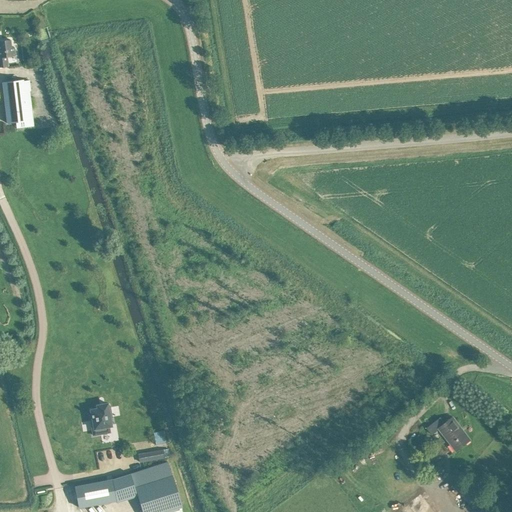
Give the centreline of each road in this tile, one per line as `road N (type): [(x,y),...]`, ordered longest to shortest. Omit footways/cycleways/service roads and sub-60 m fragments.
road 1 (tertiary): [(511,369),(232,171)]
road 2 (unclassified): [(232,171),(264,157),(511,137)]
road 3 (tertiary): [(232,171),(213,138),(187,18),(172,0)]
